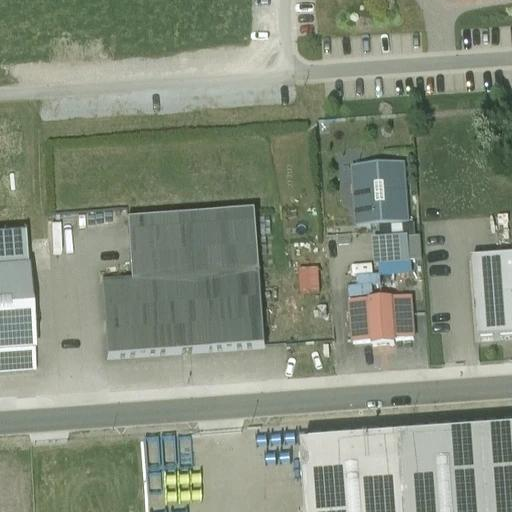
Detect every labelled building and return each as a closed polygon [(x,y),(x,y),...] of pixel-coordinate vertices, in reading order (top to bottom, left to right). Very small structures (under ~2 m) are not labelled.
[(354,172),(356,236),(411,234),(409,170),(354,172)] [(256,215),(127,225),(131,285),(101,287),(107,363),(266,351),(256,215)] [(381,239),(383,265),(429,262),(427,236),(381,239)] [(0,377),(34,376),(33,356),(24,239),(0,240),(0,377)] [(511,260),(472,263),(478,343),(511,340),(511,260)] [(411,302),(351,306),(354,347),(373,345),(374,349),(395,348),(395,344),(414,342),(411,302)] [(511,511),(511,431),(397,441),(402,511),(511,511)] [(402,511),(397,441),(297,450),(302,511),(402,511)]
